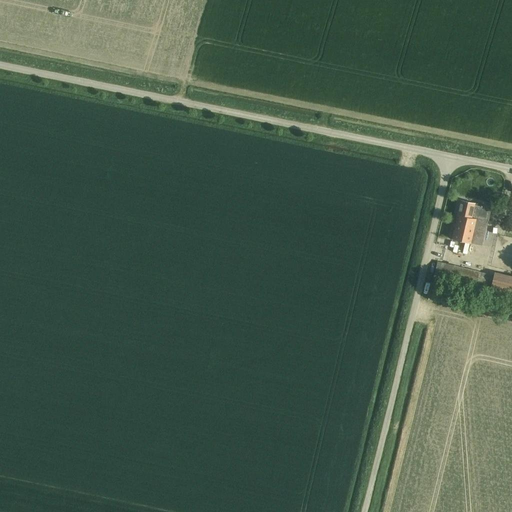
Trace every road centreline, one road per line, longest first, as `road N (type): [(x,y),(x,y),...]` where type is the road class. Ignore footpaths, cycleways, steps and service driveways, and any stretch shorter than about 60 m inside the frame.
road 1 (unclassified): [(450,160),(0,65)]
road 2 (unclassified): [(364,511),(450,160)]
